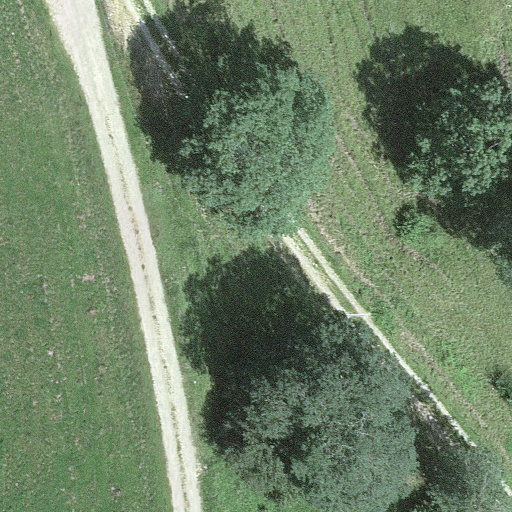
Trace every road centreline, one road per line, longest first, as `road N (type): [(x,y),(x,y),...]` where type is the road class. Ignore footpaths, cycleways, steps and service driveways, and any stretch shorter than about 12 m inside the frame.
road 1 (track): [(132,0),(296,245),(510,511)]
road 2 (track): [(83,0),(185,458),(188,511)]
